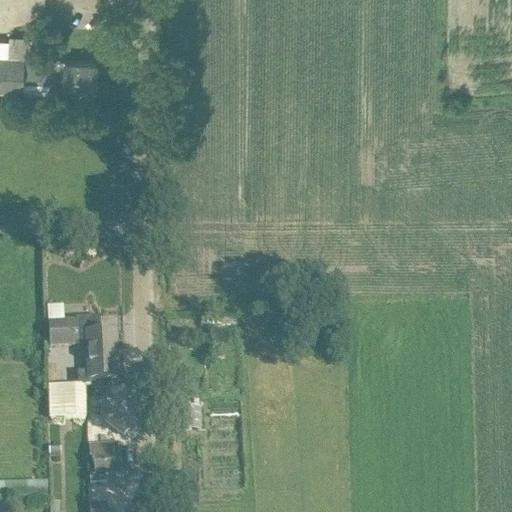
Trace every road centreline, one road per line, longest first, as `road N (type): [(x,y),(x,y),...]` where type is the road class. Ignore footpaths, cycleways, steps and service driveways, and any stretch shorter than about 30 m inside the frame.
road 1 (tertiary): [(148,511),(141,231)]
road 2 (tertiary): [(141,231),(140,0)]
road 3 (unclassified): [(141,231),(0,229)]
